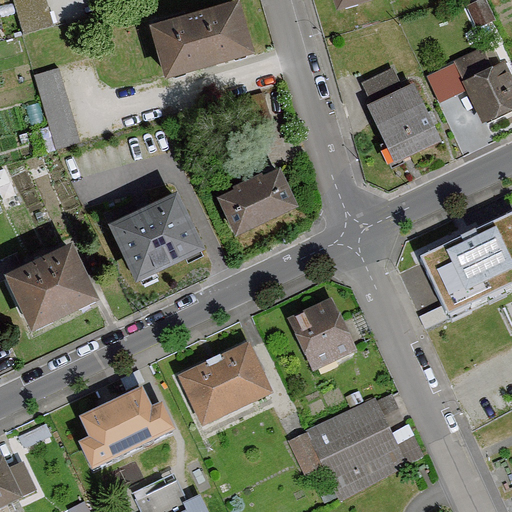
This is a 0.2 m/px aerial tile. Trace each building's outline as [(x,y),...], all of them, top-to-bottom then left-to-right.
[(14,0),(24,32),(53,24),(46,0),(14,0)] [(237,1),(152,26),(166,76),(251,52),(237,1)] [(455,61),(483,121),(511,107),(511,79),(504,62),(491,68),(482,49),(455,61)] [(395,161),(439,139),(412,84),(401,90),(391,69),(362,83),(372,103),(368,106),(395,161)] [(35,77),(55,147),(77,141),(57,70),(35,77)] [(263,96),(248,99),(252,123),(268,121),(263,96)] [(234,189),(218,197),(236,234),(297,205),(278,167),(259,176),(258,174),(233,187),(234,189)] [(108,225),(136,281),(204,248),(176,192),(108,225)] [(511,215),(467,237),(417,261),(446,321),(446,322),(511,290),(511,215)] [(5,274),(32,330),(98,298),(71,242),(5,274)] [(331,302),(287,323),(312,373),(356,351),(354,349),(340,320),(331,302)] [(248,347),(179,379),(202,428),(271,397),(248,347)] [(90,442),(78,447),(91,474),(174,433),(161,408),(152,413),(141,391),(80,422),(90,442)] [(306,432),(307,434),(324,469),(340,502),(404,466),(375,404),(373,401),(365,404),(351,411),(307,432),(306,432)] [(305,478),(324,469),(307,434),(289,443),(305,478)] [(2,459),(0,459),(0,509),(36,492),(22,465),(8,472),(2,459)] [(176,483),(137,502),(142,511),(205,511),(198,498),(192,501),(186,504),(176,483)]
